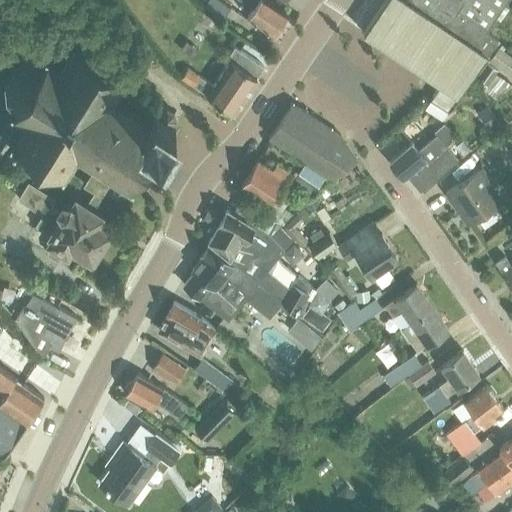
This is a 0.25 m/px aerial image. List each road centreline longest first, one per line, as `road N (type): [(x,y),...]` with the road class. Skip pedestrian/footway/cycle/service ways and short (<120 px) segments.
road 1 (tertiary): [(32,511),(82,393),(189,206),(334,0)]
road 2 (residential): [(511,343),(368,147)]
